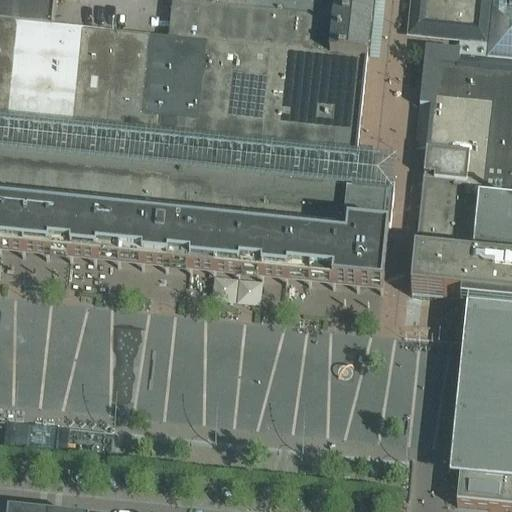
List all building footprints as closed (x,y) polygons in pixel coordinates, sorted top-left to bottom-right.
[(0,0),(0,127),(356,165),(356,164),(357,157),(367,63),(371,25),(373,4),(373,0),(171,0),(171,5),(169,33),(168,41),(149,40),(116,36),(83,33),(52,30),(53,22),(55,0),(0,0)] [(410,0),(406,40),(459,45),(487,48),(489,32),(492,0),(410,0)] [(511,511),(511,70),(484,67),(485,55),(470,54),(469,62),(461,61),(460,65),(449,63),(449,65),(450,65),(449,69),(433,82),(425,153),(425,154),(411,299),(461,305),(460,312),(502,316),(500,332),(499,332),(498,332),(497,333),(496,333),(495,334),(495,335),(494,336),(494,337),(494,338),(494,339),(494,340),(495,341),(496,342),(497,343),(498,343),(499,344),(486,470),(460,467),(456,509),(488,511),(511,511)] [(0,257),(0,258),(22,260),(24,260),(45,263),(48,263),(69,265),(72,265),(93,268),(96,268),(117,270),(120,270),(141,272),(143,273),(165,275),(167,275),(189,277),(191,278),(212,280),(215,280),(236,282),(239,282),(260,285),(263,285),(284,287),(287,287),(308,290),(311,290),(332,292),(334,292),(356,294),(358,295),(380,297),(382,297),(383,295),(383,287),(389,238),(350,234),(350,228),(390,232),(394,198),(394,192),(393,192),(380,191),(381,185),(372,185),(334,186),(0,151),(0,257)] [(30,430),(27,457),(54,460),(57,433),(30,430)]
